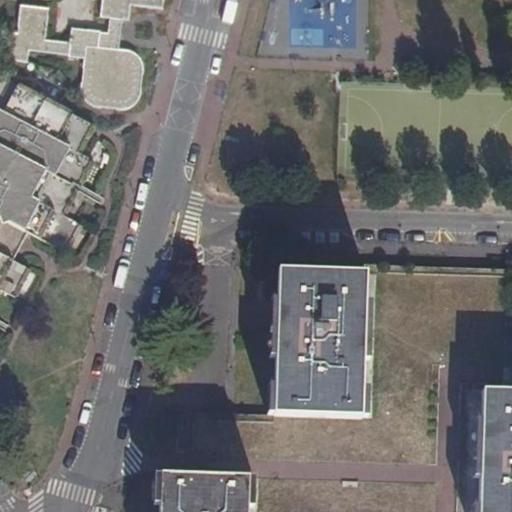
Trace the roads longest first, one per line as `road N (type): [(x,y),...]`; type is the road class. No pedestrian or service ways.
road 1 (residential): [(511,226),(236,214),(161,199)]
road 2 (residential): [(161,199),(75,511)]
road 3 (residential): [(213,0),(161,199)]
